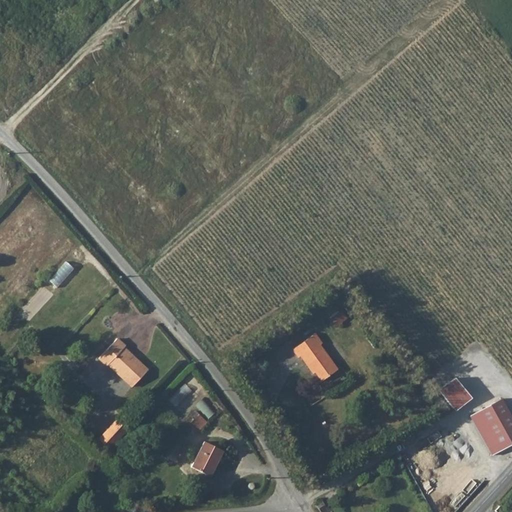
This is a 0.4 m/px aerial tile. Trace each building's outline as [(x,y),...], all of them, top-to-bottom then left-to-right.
[(333,320),(338,327),(349,318),(344,311),(333,320)] [(316,336),(293,352),(299,360),(301,358),(311,372),(313,370),(322,384),(338,373),(321,348),(323,346),(316,336)] [(98,361),(106,368),(107,367),(131,389),(147,373),(122,350),(124,349),(116,341),(98,361)] [(441,390),(458,411),(474,398),(457,377),(441,390)] [(199,404),(210,418),(217,412),(206,398),(199,404)] [(511,420),(499,398),(475,412),(469,415),(492,454),(511,443),(511,420)] [(200,413),(191,424),(200,432),(209,421),(200,413)] [(99,443),(110,453),(128,433),(117,423),(99,443)] [(223,453),(205,443),(192,468),(210,478),(223,453)]
